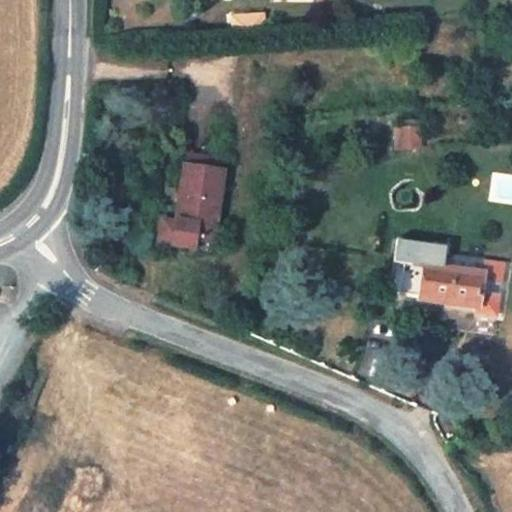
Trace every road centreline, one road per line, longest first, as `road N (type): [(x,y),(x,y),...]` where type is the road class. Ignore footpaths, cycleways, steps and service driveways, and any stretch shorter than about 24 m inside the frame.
road 1 (residential): [(452,511),(406,432),(76,292),(35,223)]
road 2 (tertiary): [(35,223),(52,196),(69,101),(69,0)]
